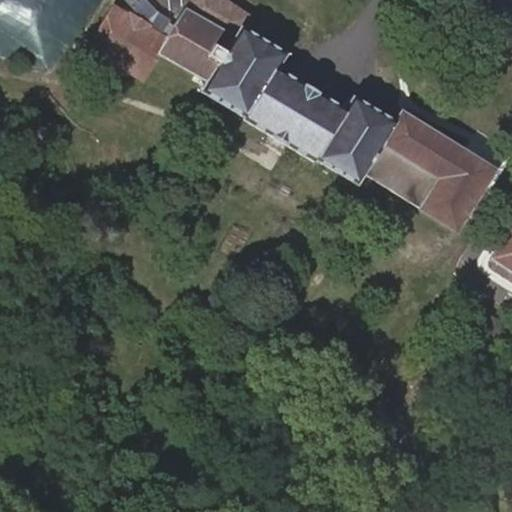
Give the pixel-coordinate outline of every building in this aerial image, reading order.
[(28,0),(47,11),(53,0),(28,0)] [(344,116),(272,73),(283,55),(242,30),(250,18),(220,0),(191,0),(176,26),(167,19),(159,33),(149,27),(150,24),(131,13),(129,15),(116,7),(107,22),(95,15),(87,28),(99,35),(92,46),(145,80),(158,55),(208,85),(204,91),(247,116),(245,118),(316,160),(317,157),(358,181),(362,174),(419,208),(417,211),(455,233),(493,171),(401,114),(392,127),(351,103),(344,116)] [(503,140),(511,125),(511,116),(492,104),(483,119),(478,117),(474,123),(503,140)] [(511,273),(511,228),(492,260),(511,273)] [(511,349),(511,330),(477,308),(468,322),(511,349)]
